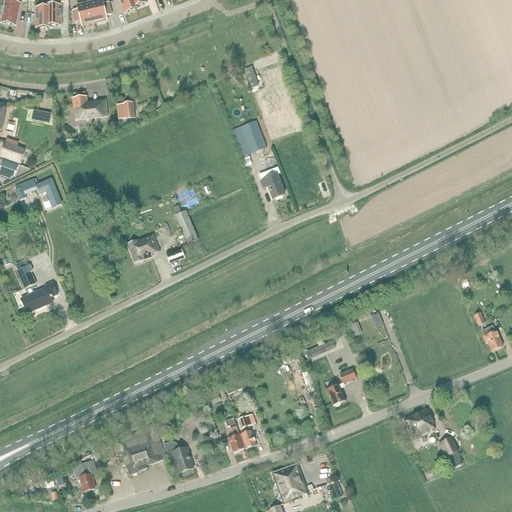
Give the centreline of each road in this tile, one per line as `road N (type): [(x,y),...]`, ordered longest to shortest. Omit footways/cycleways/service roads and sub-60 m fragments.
road 1 (primary): [(7,456),(511,204)]
road 2 (unclassified): [(97,511),(237,470),(511,362)]
road 3 (unclassified): [(0,368),(341,202)]
road 4 (residential): [(208,0),(80,47),(0,43)]
road 5 (unclassified): [(341,202),(266,0)]
road 6 (unclassified): [(341,202),(511,120)]
